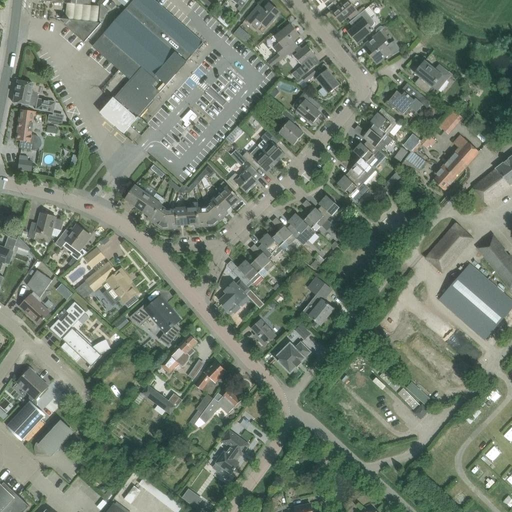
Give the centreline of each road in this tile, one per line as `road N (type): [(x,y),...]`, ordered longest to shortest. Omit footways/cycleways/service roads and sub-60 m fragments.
road 1 (residential): [(281,408),(488,160)]
road 2 (residential): [(222,244),(372,95)]
road 3 (residential): [(281,408),(195,304)]
road 4 (residential): [(372,95),(286,0)]
road 5 (unclassified): [(229,511),(279,438),(281,408)]
